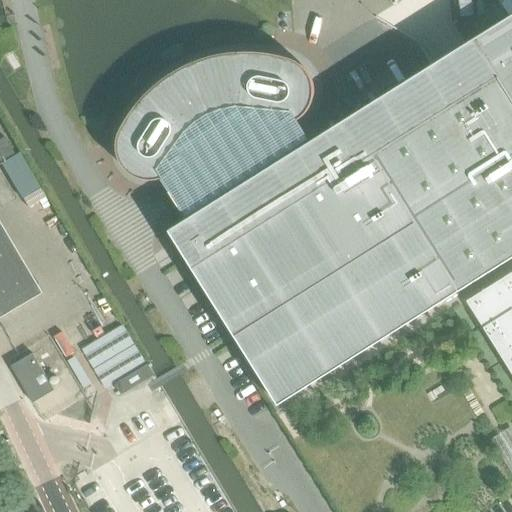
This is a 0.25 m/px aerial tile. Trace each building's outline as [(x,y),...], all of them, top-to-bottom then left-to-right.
[(118,142),(118,146),(118,151),(119,158),(120,161),(122,164),(124,167),(127,170),(130,173),(133,175),(136,177),(140,179),(144,180),(147,181),(151,181),(155,180),(161,179),(187,220),(170,231),(281,408),(511,263),(511,15),(476,39),(312,141),(299,119),(303,117),(306,114),(309,110),(311,106),(313,102),(314,98),(315,93),(315,89),(314,84),(313,79),(310,75),(307,70),(304,67),(300,64),(295,61),(290,60),(279,57),(267,55),(255,54),(243,54),(230,55),(217,57),(205,61),(193,66),(181,71),(170,78),(159,85),(150,94),(141,103),(134,112),(127,122),(121,132),(120,137),(118,142)] [(0,317),(40,294),(0,226),(0,164),(14,156),(3,138),(0,139),(0,317)] [(511,276),(471,303),(511,368),(511,276)] [(33,404),(54,392),(33,355),(12,367),(17,376),(21,374),(32,393),(28,396),(33,404)] [(115,384),(121,395),(154,376),(148,365),(115,384)]
